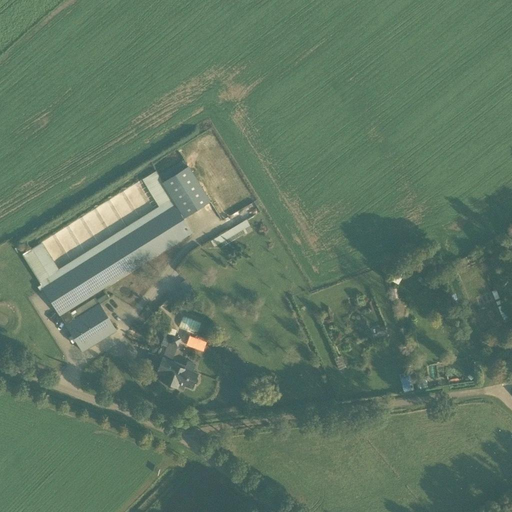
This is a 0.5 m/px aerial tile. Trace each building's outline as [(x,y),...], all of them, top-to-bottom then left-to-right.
[(66,325),(72,335),(72,336),(69,338),(72,343),(75,341),(76,342),(76,341),(82,351),(116,330),(99,304),(96,306),(93,301),(86,305),(90,310),(74,320),(68,310),(192,232),(183,218),(209,201),(187,166),(163,181),(156,171),(142,179),(159,206),(59,269),(42,243),(30,250),(22,255),(43,289),(59,315),(60,315),(66,325)] [(248,220),(211,239),(214,246),(228,239),(230,241),(247,232),(245,229),(251,226),(248,220)] [(396,266),(388,280),(394,283),(402,269),(396,266)] [(175,293),(172,288),(165,292),(171,302),(192,289),(186,280),(178,284),(182,289),(175,293)] [(178,326),(198,332),(202,322),(181,315),(178,326)] [(384,326),(376,328),(379,338),(387,336),(384,326)] [(177,347),(180,338),(167,333),(162,345),(168,347),(166,353),(171,355),(174,346),(177,347)] [(341,356),(334,359),(339,370),(346,367),(341,356)] [(198,380),(197,377),(198,374),(193,372),(196,365),(186,361),(185,365),(163,357),(157,372),(165,375),(162,382),(166,384),(167,386),(169,388),(171,388),(174,387),(177,388),(179,383),(193,389),(194,385),(196,384),(198,382),(198,380)] [(411,371),(400,374),(404,392),(415,389),(411,371)]
